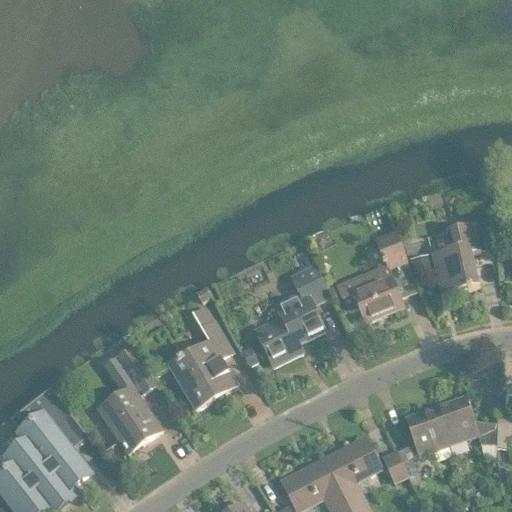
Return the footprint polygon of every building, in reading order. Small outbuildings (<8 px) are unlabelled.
[(494,223),(446,234),(450,252),(431,257),(439,290),(445,288),(447,296),(467,292),(471,291),(479,289),(472,256),(496,250),(494,223)] [(359,310),(366,325),(403,310),(391,280),(388,272),(407,265),(395,235),(376,242),(384,262),(382,263),(383,265),(377,267),(379,272),(363,278),(367,290),(355,295),(350,283),(338,289),(348,314),(359,310)] [(325,334),(311,305),(309,301),(327,293),(316,271),(293,282),(299,295),(274,308),(280,320),(255,332),(273,369),(303,354),(298,344),(304,341),(305,343),(325,334)] [(226,395),(237,388),(221,361),(232,354),(205,309),(193,316),(210,344),(170,368),(196,413),(216,400),(214,397),(224,391),(226,395)] [(155,388),(129,351),(118,359),(137,386),(98,412),(120,443),(134,434),(143,447),(162,434),(138,399),(155,388)] [(16,470),(0,481),(0,490),(17,511),(42,511),(47,509),(49,511),(55,511),(73,499),(68,492),(88,477),(58,440),(77,425),(50,391),(49,392),(55,400),(38,414),(43,420),(22,437),(29,445),(9,461),(16,470)] [(496,424),(473,424),(464,399),(435,410),(449,448),(478,438),(481,446),(496,446),(496,424)] [(407,480),(408,480),(412,488),(422,484),(412,462),(449,448),(435,410),(406,420),(415,446),(396,454),(407,480)] [(511,438),(511,415),(497,413),(496,449),(508,451),(510,439),(511,438)] [(324,460),(323,461),(349,511),(369,511),(356,485),(382,471),(366,439),(342,451),(343,454),(325,463),(324,460)] [(394,486),(407,480),(396,454),(383,460),(394,486)] [(329,511),(349,511),(323,461),(322,462),(323,464),(305,473),(304,471),(280,483),(295,511),(302,511),(324,501),(329,511)] [(487,488),(477,491),(479,494),(474,496),(473,490),(465,492),(468,503),(489,497),(487,488)]
